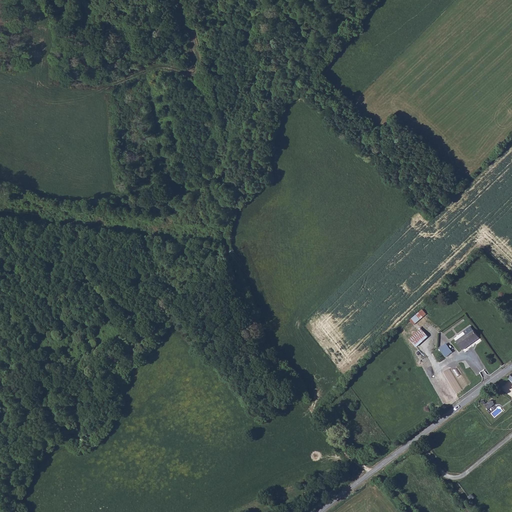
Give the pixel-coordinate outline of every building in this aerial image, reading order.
[(423,310),(398,330),(404,338),(416,328),(413,325),(426,314),(423,310)] [(413,347),(426,338),(420,329),(407,338),(413,347)] [(479,339),(472,331),(456,343),(462,352),(479,339)] [(445,359),(452,354),(445,346),(439,351),(445,359)] [(442,372),(456,394),(466,387),(461,379),(458,381),(449,368),(442,372)] [(481,401),(484,405),(489,399),(486,396),(481,401)] [(487,409),(493,404),(491,400),(484,405),(487,409)] [(498,407),(491,413),(494,417),(502,411),(498,407)]
